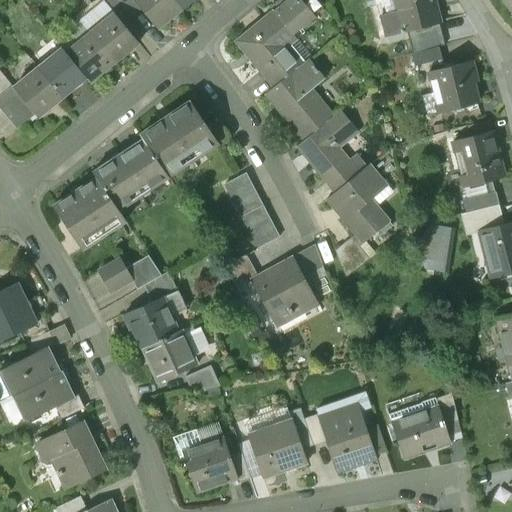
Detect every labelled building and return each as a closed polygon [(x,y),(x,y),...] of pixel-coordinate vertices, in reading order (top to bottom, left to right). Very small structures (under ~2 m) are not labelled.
[(117,0),(108,0),(104,3),(113,14),(122,24),(132,17),(117,0)] [(117,0),(132,17),(141,9),(133,0),(117,0)] [(180,8),(173,0),(133,0),(141,9),(156,28),(180,8)] [(173,0),(180,8),(181,9),(191,0),(173,0)] [(314,16),(300,0),(291,0),(276,13),(293,34),(314,16)] [(317,0),(300,0),(314,16),(324,9),(317,0)] [(440,22),(434,0),(396,0),(404,31),(440,22)] [(274,12),(237,42),(274,87),(300,66),(282,45),(293,35),(276,13),(274,12)] [(122,24),(113,14),(89,33),(113,63),(138,43),(122,24)] [(113,63),(89,33),(65,53),(86,78),(89,83),(113,63)] [(65,53),(61,48),(37,68),(61,98),(86,78),(65,53)] [(274,87),(266,93),(297,131),(325,107),(311,90),(324,79),(308,59),(274,87)] [(471,61),(429,72),(435,93),(440,92),(445,111),(477,103),(472,84),(477,82),(471,61)] [(37,68),(13,88),(19,96),(27,105),(35,115),(37,118),(61,98),(37,68)] [(4,77),(0,80),(0,96),(12,87),(4,77)] [(12,87),(0,96),(0,110),(1,111),(19,96),(13,88),(12,87)] [(19,96),(1,111),(8,121),(27,105),(19,96)] [(190,102),(140,135),(142,139),(168,177),(184,167),(181,163),(200,151),(202,155),(219,144),(190,102)] [(27,105),(8,121),(16,130),(35,115),(27,105)] [(325,107),(297,131),(305,140),(333,116),(325,107)] [(305,140),(297,146),(335,192),(359,173),(335,144),(355,128),(341,110),(333,116),(305,140)] [(493,132),(454,142),(460,169),(466,167),(470,184),(504,176),(493,132)] [(142,139),(92,172),(96,178),(118,211),(168,177),(142,139)] [(335,192),(331,196),(346,214),(342,217),(363,242),(389,221),(369,196),(385,184),(369,165),(359,173),(335,192)] [(245,174),(224,185),(258,249),(279,238),(245,174)] [(96,178),(53,206),(79,245),(122,216),(118,211),(96,178)] [(489,193),(464,199),(467,213),(492,206),(489,193)] [(511,271),(511,223),(481,231),(492,277),(511,271)] [(455,229),(432,225),(422,235),(421,258),(429,275),(435,275),(435,270),(449,272),(455,229)] [(315,246),(293,258),(304,279),(323,268),(315,246)] [(125,268),(131,279),(137,289),(144,285),(161,276),(147,255),(125,268)] [(246,255),(224,266),(237,290),(252,282),(251,282),(258,278),(246,255)] [(258,278),(251,282),(252,282),(275,324),(317,301),(304,279),(293,258),(258,278)] [(120,259),(98,272),(109,292),(131,279),(125,268),(120,259)] [(161,276),(144,285),(152,303),(162,298),(162,299),(177,292),(168,272),(161,276)] [(33,317),(17,283),(0,291),(0,333),(2,333),(5,339),(19,333),(36,324),(33,317)] [(152,303),(124,315),(139,349),(143,347),(177,332),(162,299),(162,298),(152,303)] [(36,324),(19,333),(24,343),(49,332),(40,314),(33,317),(36,324)] [(511,314),(497,318),(503,343),(506,342),(511,366),(511,314)] [(177,332),(143,347),(158,381),(196,364),(180,330),(177,332)] [(48,348),(26,358),(0,369),(0,370),(12,396),(13,395),(60,373),(48,348)] [(216,365),(188,371),(192,390),(220,383),(216,365)] [(60,373),(13,395),(26,420),(55,406),(74,397),(62,372),(60,373)] [(451,392),(435,398),(437,404),(438,404),(444,425),(457,420),(451,392)] [(421,402),(388,414),(392,425),(392,426),(402,457),(434,446),(435,448),(448,444),(442,425),(444,425),(438,404),(437,404),(423,409),(421,402)] [(359,410),(320,423),(336,471),(375,458),(359,410)] [(290,421),(248,435),(263,479),(305,465),(290,421)] [(83,422),(37,444),(45,461),(54,457),(60,471),(59,472),(66,487),(102,470),(88,441),(91,440),(83,422)] [(222,439),(202,446),(196,429),(173,437),(179,454),(184,453),(197,492),(236,479),(229,458),(222,439)] [(241,453),(229,458),(236,479),(238,484),(250,480),(241,453)] [(62,511),(74,511),(88,507),(83,495),(59,504),(62,511)] [(115,511),(110,501),(85,511),(115,511)]
